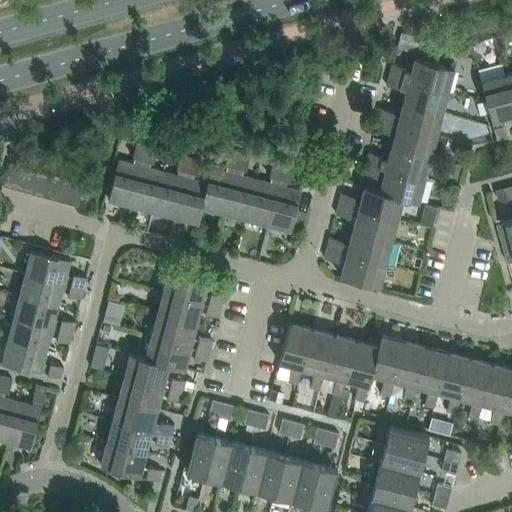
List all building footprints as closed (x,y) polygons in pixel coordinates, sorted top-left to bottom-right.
[(401,32),(397,47),(418,52),(418,51),(421,39),(422,37),(401,32)] [(418,51),(418,52),(433,56),(436,43),(437,41),(422,37),(421,39),(418,51)] [(414,57),(408,80),(447,90),(453,67),(414,57)] [(462,62),(459,72),(470,74),(473,65),(462,62)] [(405,68),(391,64),(389,75),(402,78),(405,68)] [(402,78),(389,75),(386,85),(399,89),(402,78)] [(481,81),(491,120),(511,114),(511,105),(504,75),(481,81)] [(408,80),(402,102),(441,112),(447,90),(408,80)] [(402,102),(396,124),(436,134),(441,112),(402,102)] [(393,112),(380,108),(377,119),(390,123),(393,112)] [(390,123),(377,119),(374,129),(388,133),(390,123)] [(496,139),(507,136),(503,123),(493,126),(496,139)] [(396,124),(390,146),(430,156),(436,134),(396,124)] [(131,156),(142,159),(145,146),(135,143),(131,156)] [(301,155),(304,145),(294,143),(291,153),(301,155)] [(145,146),(142,159),(153,162),(156,148),(145,146)] [(390,146),(384,168),(424,178),(430,156),(390,146)] [(224,164),(235,167),(238,153),(228,150),(224,164)] [(381,156),(368,152),(365,163),(379,166),(381,156)] [(238,153),(235,167),(245,170),(249,156),(238,153)] [(175,168),(186,171),(190,157),(179,154),(175,168)] [(190,157),(186,171),(197,173),(200,160),(190,157)] [(130,204),(140,165),(118,159),(107,198),(130,204)] [(2,185),(15,189),(21,165),(9,162),(2,185)] [(272,162),(268,176),(279,179),(283,165),(272,162)] [(379,166),(365,163),(362,173),(376,177),(379,166)] [(456,163),(452,177),(459,179),(463,165),(456,163)] [(21,165),(15,189),(27,192),(33,169),(21,165)] [(140,165),(130,204),(152,210),(162,171),(140,165)] [(289,181),(293,167),(283,165),(279,179),(289,181)] [(201,206),(223,212),(233,173),(210,167),(206,182),(207,182),(201,206)] [(384,168),(379,190),(402,196),(402,197),(418,201),(424,178),(384,168)] [(33,169),(27,192),(39,195),(46,172),(33,169)] [(162,171),(152,210),(174,216),(185,176),(162,171)] [(46,172),(39,195),(52,199),(58,176),(46,172)] [(233,173),(223,212),(246,218),(256,179),(233,173)] [(58,176),(52,199),(64,202),(70,179),(58,176)] [(185,176),(174,216),(197,222),(201,206),(207,182),(206,182),(185,176)] [(70,179),(64,202),(77,206),(83,183),(70,179)] [(256,179),(246,218),(268,224),(278,184),(256,179)] [(278,184),(268,224),(290,229),(300,190),(278,184)] [(497,199),(506,202),(511,200),(511,185),(494,190),(497,199)] [(363,186),(357,208),(396,218),(402,197),(402,196),(379,190),(363,186)] [(354,196),(341,192),(338,203),(351,206),(354,196)] [(351,206),(338,203),(335,213),(349,217),(351,206)] [(426,203),(423,213),(434,216),(437,206),(426,203)] [(357,208),(351,230),(390,241),(396,218),(357,208)] [(296,209),(292,224),(302,227),(306,212),(296,209)] [(506,262),(511,259),(511,218),(503,221),(503,222),(495,224),(506,262)] [(351,230),(345,252),(384,263),(390,241),(351,230)] [(343,240),(329,236),(326,247),(340,251),(343,240)] [(340,251),(326,247),(323,257),(337,261),(340,251)] [(30,249),(24,272),(64,282),(69,260),(30,249)] [(345,252),(339,275),(378,286),(384,263),(345,252)] [(162,291),(201,301),(207,278),(168,268),(162,291)] [(18,294),(58,305),(58,304),(64,282),(24,272),(18,294)] [(69,284),(83,287),(86,277),(72,273),(69,284)] [(67,294),(80,298),(83,287),(69,284),(67,294)] [(201,301),(162,291),(156,313),(195,323),(201,301)] [(207,302),(220,306),(223,295),(210,292),(207,302)] [(52,327),(58,305),(18,294),(13,316),(52,327)] [(107,299),(102,320),(114,323),(120,302),(107,299)] [(204,313),(217,316),(218,317),(220,306),(207,302),(204,313)] [(195,323),(156,313),(150,335),(190,345),(195,323)] [(52,327),(13,316),(7,339),(46,349),(52,327)] [(58,328),(71,332),(74,321),(61,318),(58,328)] [(296,383),(300,367),(311,328),(288,322),(277,361),(291,365),(287,380),(296,383)] [(104,324),(102,332),(108,334),(111,325),(104,324)] [(55,339),(69,342),(71,332),(58,328),(55,339)] [(311,328),(300,367),(313,370),(309,386),(318,389),(322,373),(333,334),(311,328)] [(333,334),(322,373),(335,376),(331,392),(332,392),(340,394),(344,378),(355,340),(333,334)] [(380,334),(377,345),(370,373),(383,376),(379,392),(389,395),(393,379),(403,340),(380,334)] [(190,345),(150,335),(145,356),(144,357),(168,363),(168,364),(184,368),(190,345)] [(195,346),(209,350),(212,339),(211,339),(198,336),(195,346)] [(1,361),(40,372),(46,349),(7,339),(1,361)] [(355,340),(344,378),(357,382),(353,398),(362,400),(367,384),(367,385),(370,373),(377,345),(355,340)] [(403,340),(393,379),(405,382),(401,398),(411,401),(415,385),(425,346),(403,340)] [(193,357),(206,361),(209,350),(195,346),(193,357)] [(425,346),(415,385),(427,388),(423,404),(433,406),(437,390),(447,351),(425,346)] [(447,351),(437,390),(449,394),(445,410),(455,412),(459,396),(469,357),(447,351)] [(162,385),(168,364),(168,363),(144,357),(145,356),(129,352),(123,375),(162,385)] [(469,357),(459,396),(471,400),(467,416),(477,418),(481,402),(491,363),(469,357)] [(46,373),(60,377),(62,366),(49,362),(46,373)] [(511,368),(491,363),(481,402),(494,405),(489,421),(499,424),(503,408),(511,373),(511,368)] [(511,373),(503,408),(511,410),(511,423),(511,427),(511,373)] [(11,378),(0,375),(0,376),(0,389),(7,392),(11,378)] [(162,385),(123,375),(117,397),(156,408),(162,385)] [(168,387),(182,390),(184,380),(171,376),(168,387)] [(184,380),(182,390),(191,392),(194,382),(184,380)] [(31,398),(42,401),(45,387),(34,384),(31,398)] [(182,390),(168,387),(165,397),(179,401),(182,390)] [(271,389),(268,399),(281,403),(284,392),(271,389)] [(332,392),(330,403),(338,405),(340,394),(332,392)] [(0,438),(7,440),(17,401),(0,396),(0,438)] [(156,408),(117,397),(111,419),(151,430),(156,408)] [(208,414),(219,417),(223,402),(212,399),(208,414)] [(40,406),(17,401),(7,440),(30,446),(40,406)] [(223,402),(219,417),(230,419),(233,405),(223,402)] [(247,424),(254,426),(258,411),(247,408),(243,423),(247,424)] [(258,411),(254,426),(264,428),(268,414),(258,411)] [(289,435),(293,420),(282,417),(278,432),(289,435)] [(151,430),(111,419),(106,441),(145,452),(151,430)] [(293,420),(289,435),(299,437),(303,423),(293,420)] [(446,420),(443,432),(449,434),(452,422),(446,420)] [(156,431),(170,435),(173,424),(159,421),(156,431)] [(423,453),(427,435),(388,425),(383,443),(423,453)] [(324,444),(327,429),(316,427),(313,441),(324,444)] [(327,429),(324,444),(334,447),(338,432),(327,429)] [(170,435),(156,431),(154,442),(167,445),(170,435)] [(204,475),(214,436),(196,431),(185,471),(204,475)] [(214,436),(204,475),(221,480),(231,441),(214,436)] [(145,452),(106,441),(100,464),(139,475),(145,452)] [(231,441),(221,480),(238,485),(249,445),(231,441)] [(423,453),(383,443),(379,461),(418,471),(423,453)] [(249,445),(238,485),(256,489),(266,450),(249,445)] [(445,448),(442,458),(457,462),(460,452),(445,448)] [(266,450),(256,489),(273,494),(283,454),(266,450)] [(72,451),(70,460),(79,463),(81,453),(72,451)] [(283,454),(273,494),(290,498),(301,459),(283,454)] [(457,462),(442,458),(440,469),(454,473),(457,462)] [(301,459),(290,498),(308,503),(318,464),(301,459)] [(418,471),(379,461),(374,478),(414,488),(418,471)] [(326,508),(327,507),(337,468),(318,464),(308,503),(326,508)] [(145,476),(158,480),(158,479),(161,469),(147,465),(145,476)] [(414,488),(374,478),(370,495),(409,506),(414,488)] [(436,483),(433,493),(448,497),(451,487),(436,483)] [(448,497),(433,493),(431,504),(445,508),(448,497)] [(407,511),(409,506),(370,495),(365,511),(407,511)]
